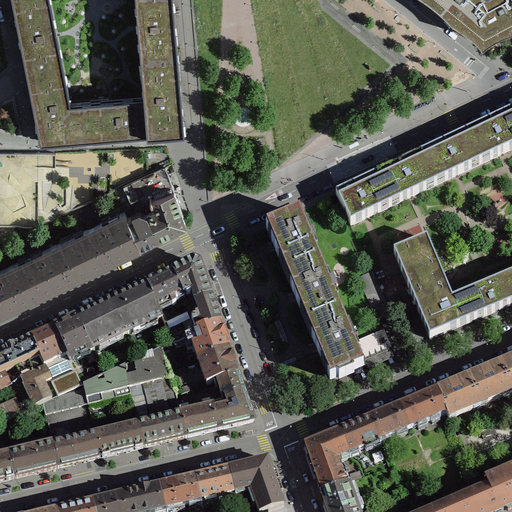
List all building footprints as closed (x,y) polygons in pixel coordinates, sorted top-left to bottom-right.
[(50,0),(12,0),(26,70),(63,63),(50,0)] [(135,0),(140,56),(178,53),(173,0),(135,0)] [(511,0),(432,0),(457,20),(482,40),(511,24),(511,0)] [(74,101),(77,138),(161,131),(184,129),(178,53),(140,56),(144,95),(74,101)] [(71,101),(63,63),(26,70),(40,141),(77,138),(74,101),(71,101)] [(465,134),(479,165),(511,149),(511,113),(511,112),(465,134)] [(420,155),(434,186),(479,165),(465,134),(420,155)] [(374,176),(389,208),(434,186),(420,155),(374,176)] [(146,212),(158,237),(186,224),(177,200),(166,166),(124,185),(131,200),(138,196),(146,212)] [(336,194),(351,226),(389,208),(374,176),(336,194)] [(127,252),(141,245),(129,220),(125,211),(119,214),(120,215),(103,222),(83,231),(84,232),(76,235),(92,268),(105,262),(105,263),(127,252)] [(146,212),(129,220),(141,245),(158,237),(146,212)] [(289,217),(274,223),(274,225),(266,228),(269,235),(273,233),(275,239),(271,241),(279,260),(280,260),(283,259),(291,278),(321,265),(316,253),(317,252),(306,227),(305,227),(300,214),(289,219),(289,217)] [(27,258),(43,291),(56,285),(56,286),(79,275),(78,275),(92,268),(76,235),(62,242),(62,241),(42,250),(42,251),(27,258)] [(467,324),(456,299),(452,300),(427,239),(394,253),(430,339),(467,324)] [(0,311),(7,308),(8,309),(30,298),(29,298),(43,291),(27,258),(20,262),(19,261),(0,270),(0,311)] [(184,297),(207,287),(200,264),(193,262),(172,272),(184,297)] [(301,311),(304,309),(312,328),(342,316),(337,303),(338,303),(328,277),(326,278),(321,265),(291,278),(294,285),(291,286),(290,287),(301,311)] [(358,278),(378,321),(391,315),(392,314),(377,281),(372,271),(358,278)] [(146,284),(158,309),(171,303),(172,307),(176,305),(174,301),(183,297),(184,297),(172,272),(154,281),(154,280),(146,284)] [(467,324),(511,304),(511,288),(511,289),(507,278),(456,299),(467,324)] [(156,321),(162,318),(158,309),(146,284),(111,301),(127,335),(148,325),(148,323),(156,320),(156,321)] [(196,332),(220,323),(207,287),(184,297),(189,312),(195,327),(196,332)] [(127,335),(111,301),(76,317),(92,351),(98,348),(98,347),(106,343),(106,344),(127,335)] [(189,312),(165,323),(174,343),(193,335),(197,333),(196,332),(195,327),(189,312)] [(288,369),(287,369),(296,390),(328,376),(330,381),(338,378),(339,380),(354,373),(353,371),(364,367),(359,357),(358,354),(359,353),(355,343),(349,328),(347,328),(342,316),(312,328),(315,335),(312,337),(320,356),(288,369)] [(54,328),(65,352),(70,362),(92,351),(76,317),(75,317),(76,317),(69,321),(69,320),(61,324),(55,327),(54,327),(54,328)] [(199,353),(201,359),(229,349),(226,342),(227,341),(228,340),(225,332),(224,332),(224,331),(223,332),(220,323),(196,332),(197,333),(193,335),(196,343),(192,345),(196,354),(199,353)] [(65,352),(54,328),(31,338),(39,356),(42,362),(50,358),(52,361),(59,358),(57,355),(65,352)] [(406,346),(414,343),(409,330),(400,334),(406,346)] [(383,332),(382,332),(355,343),(359,353),(358,354),(359,357),(388,345),(389,345),(383,331),(383,332)] [(39,356),(31,338),(0,353),(0,374),(5,372),(17,367),(39,356)] [(148,361),(142,362),(141,358),(124,366),(129,388),(136,418),(150,415),(150,414),(144,388),(143,384),(170,378),(160,349),(146,356),(148,361)] [(216,382),(238,374),(235,366),(236,366),(235,365),(237,364),(234,356),(232,357),(232,356),(231,356),(229,349),(201,359),(203,364),(199,365),(203,375),(206,374),(210,384),(213,383),(216,382)] [(76,375),(70,362),(65,352),(57,355),(59,358),(52,361),(50,358),(42,362),(51,381),(58,396),(81,386),(76,375)] [(43,403),(52,399),(44,384),(51,381),(42,362),(39,356),(17,367),(22,379),(21,379),(24,385),(25,386),(24,387),(30,401),(32,401),(35,407),(43,403)] [(511,358),(500,364),(511,390),(511,389),(511,358)] [(469,377),(480,403),(487,400),(488,403),(505,396),(504,393),(511,390),(500,364),(469,377)] [(113,392),(129,388),(124,366),(104,376),(105,380),(98,382),(98,378),(84,385),(88,405),(103,401),(102,399),(114,396),(113,392)] [(0,390),(11,386),(5,372),(0,374),(0,390)] [(222,398),(224,397),(243,390),(238,374),(216,382),(222,398)] [(473,409),(472,406),(480,403),(469,377),(437,390),(447,414),(448,416),(455,413),(456,416),(473,409)] [(203,386),(201,381),(182,388),(184,393),(203,386)] [(43,403),(46,415),(88,405),(84,385),(81,386),(58,396),(52,399),(43,403)] [(243,390),(224,397),(228,408),(214,411),(219,430),(232,427),(233,428),(240,426),(240,425),(252,422),(253,422),(254,421),(254,420),(249,408),(251,407),(248,400),(247,400),(243,390)] [(400,406),(410,430),(447,414),(437,390),(400,406)] [(16,401),(0,408),(0,422),(1,422),(22,413),(16,401)] [(410,430),(400,406),(369,419),(379,442),(410,430)] [(219,430),(214,411),(213,407),(181,415),(186,438),(219,430)] [(186,438),(181,415),(138,425),(144,448),(186,438)] [(339,431),(349,455),(379,442),(369,419),(339,431)] [(53,445),(53,447),(59,468),(101,458),(96,435),(92,420),(78,423),(82,439),(53,445)] [(138,425),(96,435),(101,458),(102,458),(103,459),(110,458),(110,456),(135,450),(135,451),(143,450),(143,448),(144,448),(138,425)] [(337,460),(349,455),(339,431),(305,445),(321,493),(346,484),(337,460)] [(59,468),(53,447),(47,449),(47,445),(15,453),(16,456),(10,458),(15,479),(59,468)] [(14,479),(15,479),(10,458),(4,459),(3,456),(0,456),(0,482),(6,481),(6,482),(14,480),(14,479)] [(266,511),(284,506),(267,460),(229,469),(235,494),(251,490),(258,511),(266,511)] [(511,467),(500,472),(511,500),(511,467)] [(235,494),(229,469),(195,477),(201,502),(218,498),(219,500),(219,502),(231,499),(236,498),(235,494)] [(458,492),(466,511),(502,511),(511,508),(511,500),(500,472),(485,479),(488,486),(472,493),(471,490),(467,489),(464,490),(461,491),(458,492)] [(201,502),(195,477),(160,485),(166,510),(201,502)] [(346,484),(321,493),(328,511),(359,511),(349,483),(346,484)] [(159,511),(166,510),(160,485),(126,493),(130,511),(159,511)] [(426,511),(466,511),(458,492),(455,495),(453,497),(455,500),(426,511)] [(130,511),(126,493),(92,502),(94,511),(130,511)] [(94,511),(92,502),(57,510),(58,511),(94,511)]
